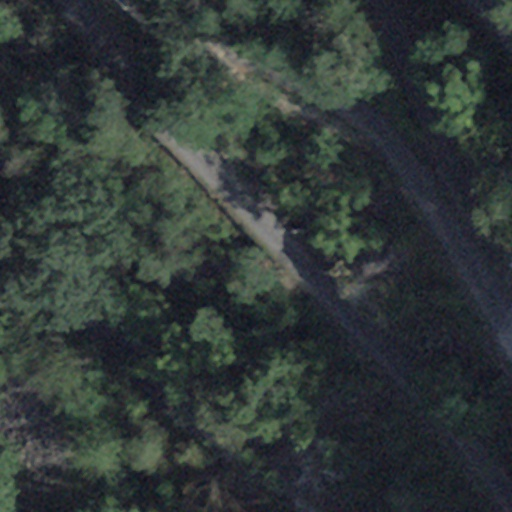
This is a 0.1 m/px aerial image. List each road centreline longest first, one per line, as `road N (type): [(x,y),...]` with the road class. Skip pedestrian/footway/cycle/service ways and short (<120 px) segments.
road 1 (unclassified): [(511,502),(455,431),(123,82),(66,0)]
road 2 (unclassified): [(133,0),(157,20),(333,102),(372,129),(403,162),(511,332)]
road 3 (unclassified): [(511,226),(448,147),(378,0)]
